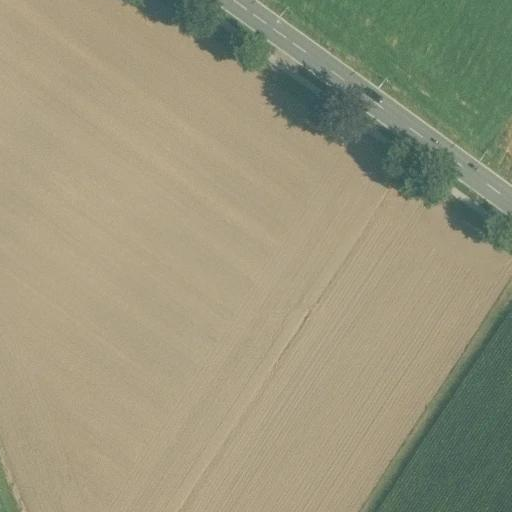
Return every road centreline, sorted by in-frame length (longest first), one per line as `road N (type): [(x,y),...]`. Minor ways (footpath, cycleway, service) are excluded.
road 1 (primary): [(511,206),(228,0)]
road 2 (track): [(377,511),(511,291)]
